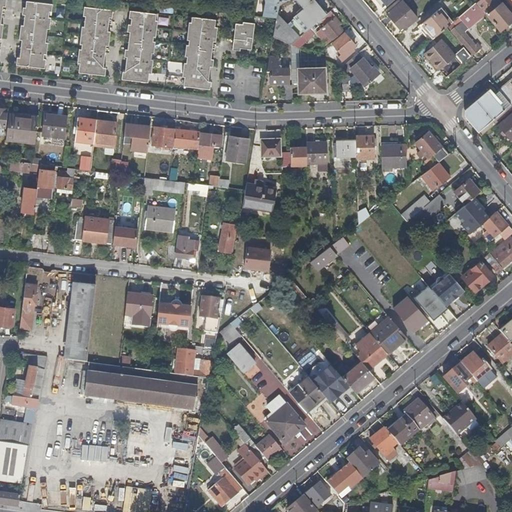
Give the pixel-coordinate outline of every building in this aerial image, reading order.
[(321,19),(328,14),(323,8),(315,0),(297,0),(304,9),(296,15),(309,30),(321,19)] [(374,0),(382,9),(392,0),(374,0)] [(486,16),(500,4),(496,0),(474,0),(473,1),(486,16)] [(47,54),(48,41),(47,41),(48,28),(50,28),(51,17),(50,17),(50,11),(52,11),(53,4),(27,1),(26,7),(24,7),(23,14),(25,14),(24,25),(21,25),(20,38),(22,38),(20,56),(17,56),(16,65),(45,68),(46,59),(44,58),(45,54),(47,54)] [(405,28),(416,19),(402,2),(386,15),(399,30),(403,25),(405,28)] [(499,32),(511,20),(511,17),(500,4),(486,16),(499,32)] [(480,49),(476,45),(474,46),(463,33),(467,29),(466,28),(483,14),(475,5),(448,28),(453,35),(471,56),(480,49)] [(104,68),(107,47),(109,47),(111,32),(108,32),(110,18),(113,18),(114,11),(85,7),(84,12),(83,16),(86,16),(85,26),(82,26),(80,44),(82,44),(82,49),(79,49),(77,63),(80,64),(79,72),(105,76),(107,68),(104,68)] [(446,28),(452,23),(440,10),(418,28),(430,42),(446,28)] [(152,74),(154,62),(154,61),(152,60),(152,55),(152,54),(153,54),(155,54),(156,42),(155,42),(154,41),(154,40),(155,37),(157,37),(159,21),(156,20),(157,15),(131,12),(130,12),(130,17),(130,19),(131,19),(132,19),(132,24),(131,25),(129,25),(128,32),(129,32),(131,33),(130,39),(129,49),(128,50),(126,50),(126,55),(125,56),(126,57),(128,58),(125,71),(126,73),(123,73),(122,80),(143,82),(147,83),(149,83),(149,74),(152,74)] [(326,25),(335,18),(330,12),(328,14),(321,19),(326,25)] [(300,37),(277,14),(275,24),(272,38),(278,39),(291,45),(300,37)] [(212,61),(214,42),(217,42),(219,27),(216,27),(217,21),(212,20),(193,18),(192,22),(190,22),(187,40),(189,41),(190,41),(190,45),(188,45),(187,45),(185,57),(186,58),(188,58),(188,59),(188,63),(184,63),(183,78),(184,78),(185,78),(186,80),(185,87),(211,90),(212,82),(211,81),(210,81),(212,67),(214,67),(214,62),(212,61)] [(342,32),(337,25),(339,23),(335,18),(326,25),(322,29),(329,37),(332,40),(342,32)] [(252,50),(255,24),(245,23),(244,25),(237,24),(233,50),(241,51),(241,49),(252,50)] [(329,37),(322,29),(316,34),(323,42),(329,37)] [(304,41),(311,35),(308,31),(301,37),(304,41)] [(354,46),(344,34),(332,45),(341,55),(338,57),(341,61),(352,51),(351,49),(354,47),(354,46)] [(445,78),(470,57),(463,48),(452,56),(440,42),(424,55),(445,78)] [(322,65),(322,62),(322,59),(316,56),(311,55),(291,45),(291,84),(297,84),(297,69),(322,68),(322,65)] [(350,69),(362,60),(358,54),(346,64),(350,69)] [(288,84),(288,69),(279,69),(278,57),(269,57),(267,69),(270,69),(270,84),(288,84)] [(363,86),(379,74),(373,67),(369,70),(366,66),(362,60),(350,69),(361,85),(363,86)] [(325,93),(324,68),(322,68),(297,69),(297,84),(297,94),(325,93)] [(511,91),(507,85),(498,92),(511,107),(511,91)] [(506,109),(495,95),(490,89),(476,101),(492,120),(506,109)] [(481,136),(511,110),(511,107),(498,92),(495,95),(506,109),(492,120),(478,132),(481,136)] [(478,132),(492,120),(476,101),(466,110),(465,117),(478,132)] [(511,138),(511,113),(498,126),(503,132),(505,135),(510,140),(511,138)] [(63,138),(66,117),(44,114),(41,135),(63,138)] [(35,144),(38,120),(21,118),(21,116),(10,115),(7,139),(7,140),(35,144)] [(94,144),(97,121),(77,119),(75,142),(94,144)] [(114,148),(117,124),(97,121),(94,144),(94,146),(114,148)] [(147,148),(150,127),(126,124),(123,144),(147,148)] [(171,148),(174,130),(154,128),(152,145),(171,148)] [(199,144),(200,133),(190,132),(175,130),(173,147),(175,147),(198,149),(199,144)] [(442,148),(428,132),(415,144),(420,150),(420,151),(417,153),(417,154),(419,156),(420,158),(424,155),(428,160),(430,158),(432,156),(442,148)] [(221,147),(222,140),(222,136),(200,133),(199,144),(221,147)] [(245,163),(248,140),(229,137),(226,160),(245,163)] [(373,159),(373,137),(355,137),(356,142),(356,157),(356,159),(373,159)] [(281,152),(280,140),(260,140),(260,159),(281,158),(281,152)] [(326,163),(325,143),(318,143),(318,141),(314,141),(314,143),(306,144),(306,148),(306,164),(326,163)] [(356,157),(356,142),(339,142),(339,146),(339,158),(347,158),(356,157)] [(406,167),(405,146),(404,146),(396,146),(396,142),(381,142),(381,167),(404,167),(406,167)] [(306,164),(306,148),(290,148),(290,152),(290,166),(306,165),(306,164)] [(438,163),(448,155),(442,148),(432,156),(438,163)] [(290,166),(290,152),(281,152),(281,158),(281,166),(290,166)] [(91,171),(92,158),(81,157),(81,170),(91,171)] [(436,165),(430,158),(428,160),(425,162),(425,163),(430,169),(436,165)] [(121,163),(121,161),(113,160),(111,174),(120,176),(121,163)] [(30,171),(31,164),(12,162),(11,171),(29,173),(30,171)] [(448,176),(438,163),(436,165),(430,169),(421,176),(431,190),(432,190),(433,191),(434,190),(449,178),(449,177),(448,176)] [(55,171),(47,170),(47,166),(40,166),(39,172),(54,174),(55,171)] [(54,187),(55,174),(54,174),(39,172),(39,174),(38,182),(38,187),(55,189),(55,188),(54,187)] [(73,190),(74,176),(67,175),(68,173),(57,172),(57,174),(59,175),(58,188),(58,189),(73,190)] [(218,187),(219,181),(219,177),(210,176),(209,186),(212,186),(218,187)] [(182,189),(183,183),(169,181),(157,180),(154,179),(144,179),(143,190),(154,191),(155,186),(182,189)] [(474,198),(480,193),(469,180),(455,192),(454,193),(455,193),(465,206),(474,198)] [(273,212),(276,189),(246,183),(244,190),(241,207),(272,212),(273,212)] [(207,197),(208,192),(208,188),(208,186),(189,184),(188,190),(201,192),(201,196),(207,197)] [(34,214),(37,190),(31,189),(25,189),(22,212),(25,212),(31,213),(34,214)] [(213,203),(215,193),(208,192),(207,197),(206,202),(213,203)] [(429,215),(445,202),(439,195),(428,204),(424,208),(429,215)] [(424,208),(428,204),(423,198),(401,216),(407,223),(424,208)] [(488,218),(483,212),(485,211),(474,198),(465,206),(452,217),(468,236),(481,225),(488,218)] [(173,232),(176,211),(148,207),(145,228),(173,232)] [(79,219),(81,209),(71,208),(69,218),(79,219)] [(504,241),(511,234),(511,230),(496,212),(488,218),(481,225),(487,232),(484,235),(485,236),(489,241),(490,241),(498,234),(504,241)] [(111,244),(114,221),(86,217),(85,224),(83,241),(111,244)] [(83,241),(85,224),(77,223),(75,240),(83,241)] [(232,254),(236,230),(230,229),(230,224),(224,223),(219,251),(227,253),(232,254)] [(136,247),(138,230),(115,228),(113,245),(136,247)] [(194,258),(195,247),(197,247),(197,241),(186,240),(187,237),(177,236),(176,246),(175,256),(194,258)] [(336,256),(349,246),(342,238),(333,244),(329,247),(336,256)] [(472,253),(476,250),(475,248),(466,238),(448,253),(459,265),(472,253)] [(498,258),(511,246),(511,239),(510,238),(505,242),(509,246),(506,248),(503,244),(493,252),(498,258)] [(479,252),(484,248),(480,243),(475,248),(476,250),(479,252)] [(488,254),(494,249),(489,244),(484,248),(479,252),(483,257),(483,258),(488,254)] [(175,256),(176,246),(169,245),(167,259),(174,260),(175,256)] [(511,259),(511,258),(511,246),(498,258),(497,259),(504,267),(511,261),(511,259)] [(317,270),(336,256),(329,247),(310,262),(317,270)] [(267,271),(270,250),(248,248),(247,248),(244,268),(267,271)] [(483,257),(479,252),(476,250),(472,253),(479,261),(483,257)] [(503,271),(488,254),(483,258),(498,275),(503,271)] [(302,269),(309,263),(306,259),(299,264),(299,265),(302,269)] [(493,277),(480,262),(463,277),(475,292),(493,277)] [(446,306),(464,291),(448,272),(430,287),(446,306)] [(87,363),(96,287),(76,284),(67,361),(87,363)] [(36,305),(38,296),(36,296),(37,287),(25,286),(23,312),(33,314),(35,305),(36,305)] [(150,328),(154,297),(128,294),(126,316),(133,316),(132,326),(150,328)] [(428,320),(408,296),(393,308),(413,332),(428,320)] [(218,332),(224,300),(202,298),(198,329),(218,332)] [(189,329),(191,308),(159,305),(157,325),(169,326),(189,329)] [(0,326),(13,327),(15,310),(11,309),(11,306),(7,306),(6,309),(0,308),(0,326)] [(457,320),(446,307),(439,313),(439,314),(440,314),(450,326),(457,320)] [(32,330),(33,314),(23,312),(21,329),(32,330)] [(132,326),(133,316),(126,316),(125,325),(132,326)] [(400,344),(407,339),(389,318),(370,333),(377,341),(388,354),(388,355),(391,352),(400,344)] [(511,319),(499,331),(502,335),(511,346),(511,319)] [(240,334),(231,324),(221,332),(230,342),(240,335),(240,334)] [(188,337),(189,329),(169,326),(168,335),(188,337)] [(511,346),(502,335),(487,347),(502,364),(511,355),(511,346)] [(368,370),(388,354),(377,341),(357,357),(362,362),(368,370)] [(354,351),(360,346),(357,342),(351,347),(354,351)] [(255,364),(239,345),(228,354),(244,373),(255,364)] [(184,375),(186,351),(178,351),(176,374),(184,375)] [(192,377),(195,352),(186,351),(184,375),(192,377)] [(481,378),(491,370),(483,361),(481,363),(476,357),(473,353),(460,363),(472,377),(477,382),(481,378)] [(46,366),(47,358),(34,356),(33,364),(41,365),(46,366)] [(132,369),(133,358),(121,357),(119,367),(132,369)] [(212,367),(213,359),(201,357),(198,377),(199,377),(209,379),(212,367)] [(355,394),(374,378),(368,370),(362,362),(343,378),(349,386),(355,394)] [(152,371),(147,371),(132,369),(119,367),(89,364),(88,373),(167,383),(198,388),(199,377),(198,377),(192,377),(184,375),(176,374),(152,371)] [(467,386),(465,384),(470,379),(471,378),(459,364),(454,369),(452,367),(447,371),(449,373),(443,378),(456,393),(457,394),(467,386)] [(330,402),(349,386),(343,378),(331,365),(312,381),(326,397),(329,401),(330,402)] [(42,387),(45,371),(29,368),(25,389),(33,391),(34,386),(42,387)] [(195,411),(198,388),(167,383),(88,373),(85,373),(85,378),(88,378),(86,396),(130,402),(169,407),(195,411)] [(326,397),(312,381),(309,378),(290,394),(306,413),(326,397)] [(31,398),(33,391),(25,389),(23,396),(31,398)] [(34,426),(39,401),(13,397),(12,405),(30,408),(26,424),(34,426)] [(267,422),(287,405),(280,397),(267,408),(272,414),(265,420),(267,422)] [(310,417),(329,401),(326,397),(306,413),(310,417)] [(434,418),(418,400),(403,412),(405,414),(406,416),(419,431),(434,418)] [(305,426),(287,405),(267,422),(285,443),(305,426)] [(460,441),(480,425),(463,405),(454,412),(456,414),(452,417),(450,415),(443,421),(460,441)] [(388,432),(406,416),(405,414),(386,430),(388,432)] [(400,447),(419,431),(406,416),(388,432),(397,444),(399,445),(400,447)] [(30,447),(34,426),(26,424),(0,420),(0,421),(0,442),(22,446),(24,439),(26,433),(31,434),(29,447),(30,447)] [(257,446),(240,426),(234,432),(238,436),(247,448),(253,455),(262,465),(268,461),(257,448),(257,446)] [(392,448),(397,444),(388,432),(386,430),(384,428),(370,441),(386,459),(388,457),(391,454),(394,452),(392,448)] [(29,447),(31,434),(26,433),(24,439),(22,446),(29,447)] [(500,449),(510,440),(505,434),(494,442),(496,445),(500,449)] [(281,449),(270,436),(257,446),(257,448),(268,461),(281,449)] [(22,486),(30,447),(29,447),(22,446),(0,442),(0,482),(7,483),(16,485),(22,486)] [(230,460),(217,445),(210,450),(216,457),(223,465),(230,460)] [(494,454),(500,449),(496,445),(491,449),(494,454)] [(253,455),(247,448),(244,450),(248,455),(248,456),(249,455),(250,457),(253,455)] [(361,476),(377,463),(376,462),(369,453),(365,455),(360,449),(348,460),(349,461),(361,476)] [(266,470),(262,465),(253,455),(250,457),(247,461),(235,470),(248,484),(253,480),(266,470)] [(236,482),(223,465),(216,457),(211,461),(225,478),(232,485),(236,482)] [(157,477),(172,480),(176,462),(160,459),(157,477)] [(413,476),(420,470),(410,459),(408,461),(403,465),(406,468),(408,470),(413,476)] [(350,489),(362,479),(350,464),(327,484),(337,496),(348,487),(350,489)] [(492,478),(481,465),(454,473),(454,474),(453,485),(452,489),(492,478)] [(256,482),(268,472),(266,470),(253,480),(256,482)] [(453,485),(454,474),(454,473),(440,477),(439,483),(440,483),(452,484),(453,485)] [(222,506),(238,493),(232,485),(225,478),(216,486),(214,483),(207,489),(222,506)] [(243,489),(236,482),(232,485),(238,493),(243,489)] [(316,508),(330,496),(330,495),(320,483),(306,495),(306,496),(316,508)] [(451,492),(452,484),(440,483),(439,491),(451,492)] [(126,488),(123,511),(147,511),(151,491),(126,488)] [(100,496),(107,497),(108,490),(93,489),(92,511),(99,511),(100,496)] [(0,505),(18,508),(20,497),(0,493),(0,505)] [(84,511),(85,494),(70,493),(69,510),(84,511)] [(316,511),(304,497),(288,511),(289,511),(316,511)] [(343,511),(345,504),(339,498),(333,503),(338,509),(340,509),(341,511),(343,511)] [(391,511),(393,506),(371,503),(370,508),(366,507),(364,511),(391,511)]
